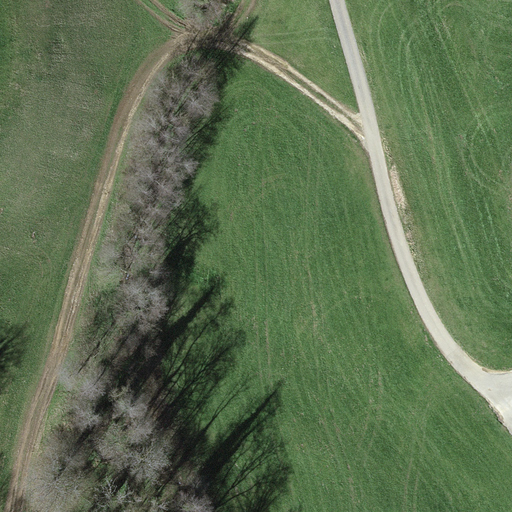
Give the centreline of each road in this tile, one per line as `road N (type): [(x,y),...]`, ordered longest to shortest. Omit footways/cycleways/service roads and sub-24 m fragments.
road 1 (track): [(27,511),(37,438),(87,252),(143,88),(175,46),(217,37),(273,60),(377,148)]
road 2 (track): [(511,418),(453,357),(424,310),(394,235),(333,0)]
